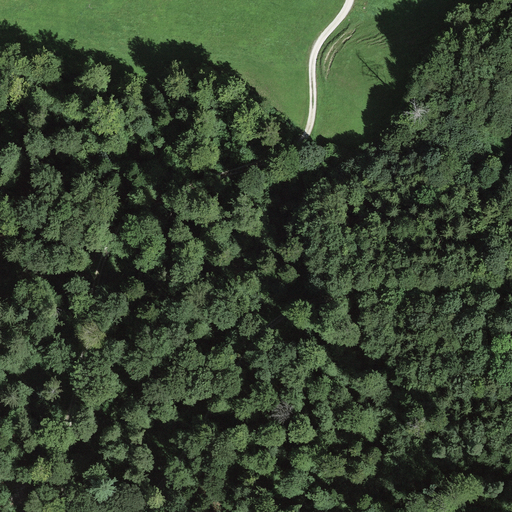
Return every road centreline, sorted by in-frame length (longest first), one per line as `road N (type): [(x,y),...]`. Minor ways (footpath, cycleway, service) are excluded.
road 1 (track): [(72,511),(69,430),(112,238),(147,207),(298,143),(312,115),(316,49),(349,0)]
road 2 (track): [(138,511),(248,349),(292,306),(352,295),(511,292)]
